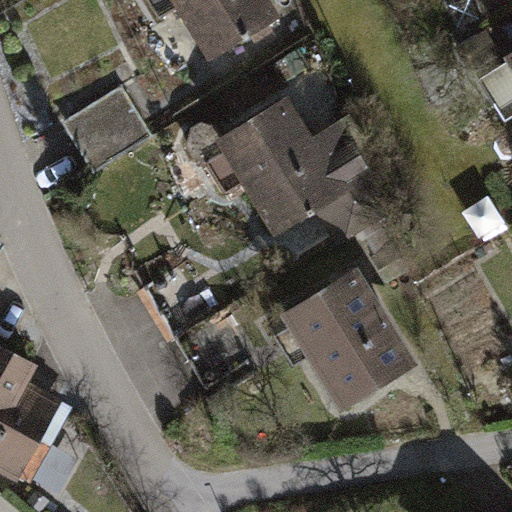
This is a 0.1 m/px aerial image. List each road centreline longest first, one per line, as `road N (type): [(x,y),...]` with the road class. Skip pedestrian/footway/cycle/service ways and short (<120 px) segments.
road 1 (residential): [(0,153),(65,312),(172,502)]
road 2 (residential): [(172,502),(511,446)]
